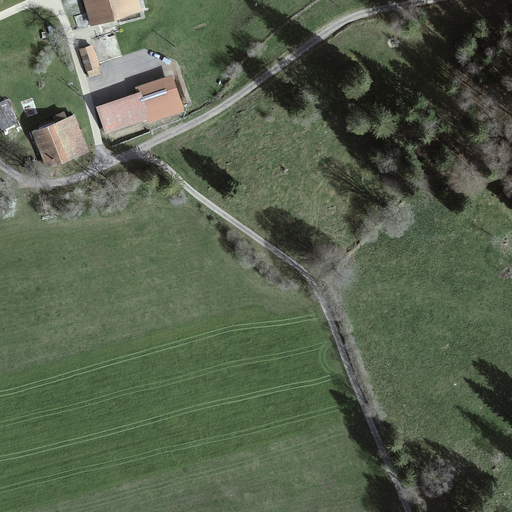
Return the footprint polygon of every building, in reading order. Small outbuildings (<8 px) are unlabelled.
[(140,0),(84,0),(92,24),(143,9),(140,0)] [(90,44),(78,48),(86,72),(98,68),(90,44)] [(141,89),(96,105),(105,133),(151,117),(141,89)] [(11,99),(0,103),(0,119),(6,133),(23,126),(11,99)] [(73,112),(32,129),(48,167),(89,151),(73,112)]
